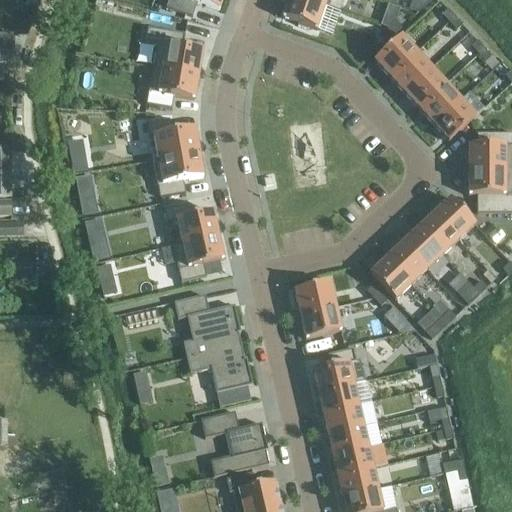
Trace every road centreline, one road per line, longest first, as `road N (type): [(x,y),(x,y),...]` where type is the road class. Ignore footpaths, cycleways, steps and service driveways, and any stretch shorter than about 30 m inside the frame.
road 1 (residential): [(246,33),(334,68),(412,152),(418,174),(405,197),(345,253),(255,276)]
road 2 (residential): [(255,276),(218,114),(246,33)]
road 3 (residential): [(303,464),(255,276)]
